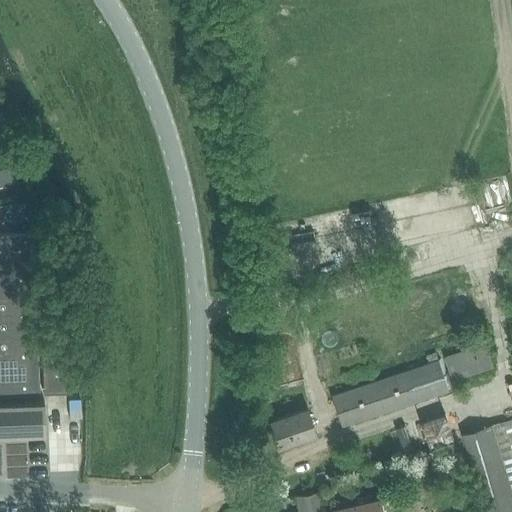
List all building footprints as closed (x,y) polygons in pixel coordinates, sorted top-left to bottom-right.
[(0,184),(14,181),(7,153),(0,154),(0,184)] [(0,394),(39,394),(33,232),(0,233),(0,394)] [(451,380),(492,366),(483,339),(470,343),(472,347),(443,357),(451,380)] [(341,427),(449,392),(436,352),(426,355),(429,363),(331,395),(341,427)] [(68,353),(42,354),(43,394),(70,393),(68,353)] [(43,399),(0,400),(0,435),(44,434),(43,399)] [(277,450),(317,436),(308,408),(268,421),(277,450)] [(428,446),(453,438),(445,415),(421,422),(428,446)] [(511,511),(511,418),(461,435),(485,511),(511,511)] [(299,511),(320,511),(317,492),(296,497),(299,511)] [(324,511),(382,511),(379,495),(323,507),(324,511)]
